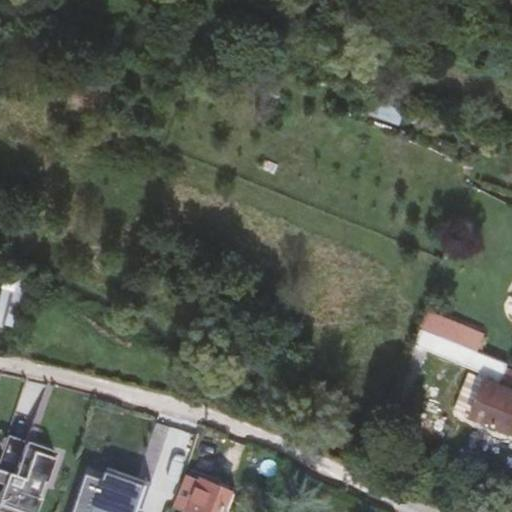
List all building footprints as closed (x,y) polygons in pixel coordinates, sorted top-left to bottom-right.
[(368,113),(398,122),(402,106),(372,98),(368,113)] [(415,330),(453,345),(460,330),(421,315),(415,330)] [(502,368),(503,365),(461,349),(467,333),(460,330),(453,345),(415,330),(389,391),(396,393),(418,350),(497,380),(502,368)] [(511,416),(511,372),(502,368),(497,380),(496,383),(468,371),(452,405),(506,430),(511,416)] [(0,440),(23,448),(23,447),(0,438),(0,440)] [(34,485),(45,454),(23,447),(23,448),(12,481),(0,476),(0,511),(25,511),(30,497),(27,496),(31,484),(34,485)] [(183,470),(174,492),(185,496),(195,475),(183,470)] [(144,511),(153,485),(116,474),(111,480),(94,475),(82,511),(144,511)] [(185,496),(174,492),(168,507),(178,511),(221,511),(228,496),(214,490),(217,483),(195,475),(185,496)]
